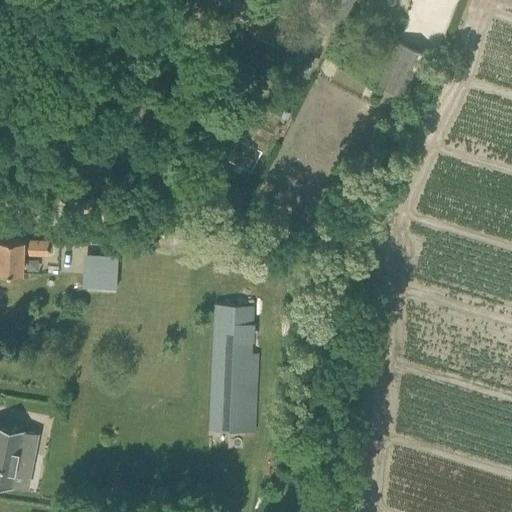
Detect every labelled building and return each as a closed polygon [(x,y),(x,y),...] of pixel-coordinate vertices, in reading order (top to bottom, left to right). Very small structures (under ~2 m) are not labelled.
[(298,32),(251,15),(244,35),(291,52),(298,32)] [(428,54),(395,41),(378,85),(411,98),(428,54)] [(0,237),(0,270),(22,271),(22,253),(47,254),(48,240),(23,239),(23,238),(0,237)] [(88,254),(87,285),(115,286),(117,255),(88,254)] [(246,430),(252,304),(216,302),(210,428),(246,430)] [(33,454),(38,432),(24,429),(24,428),(0,423),(0,482),(13,486),(20,452),(33,454)]
